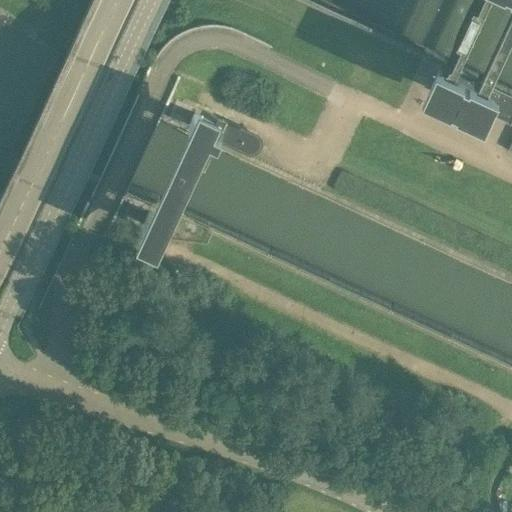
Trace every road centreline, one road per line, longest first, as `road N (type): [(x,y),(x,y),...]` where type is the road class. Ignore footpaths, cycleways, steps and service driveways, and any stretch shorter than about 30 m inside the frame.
road 1 (unclassified): [(392,511),(288,466),(0,371)]
road 2 (unclassified): [(0,324),(149,0)]
road 3 (tertiary): [(0,247),(113,0)]
road 4 (track): [(351,97),(359,75),(351,51),(242,0)]
